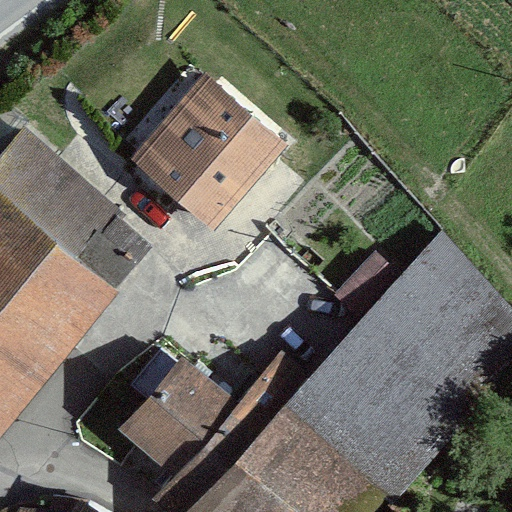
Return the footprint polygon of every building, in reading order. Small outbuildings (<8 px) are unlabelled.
[(300,145),(218,72),(142,155),(224,229),(300,145)] [(0,439),(8,445),(127,292),(0,194),(0,439)] [(382,511),(511,368),(511,292),(446,234),(300,398),(204,511),(382,511)] [(179,511),(204,511),(300,398),(273,370),(246,399),(199,354),(125,429),(175,478),(159,496),(179,511)] [(118,511),(91,496),(88,501),(44,474),(19,511),(118,511)]
